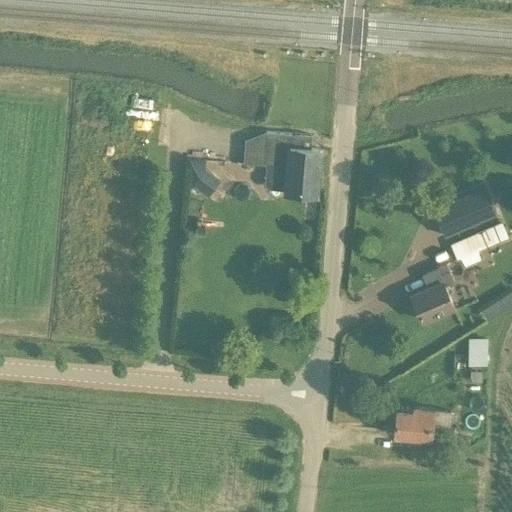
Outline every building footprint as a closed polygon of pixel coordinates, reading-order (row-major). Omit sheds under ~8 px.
[(264,164),(288,166),(286,192),(316,194),(319,148),(310,148),(311,135),(264,132),(264,164)] [(209,196),(223,175),(197,158),(183,179),(209,196)] [(485,185),(434,208),(446,235),(497,213),(485,185)] [(449,242),(455,256),(506,233),(500,220),(449,242)] [(422,274),(427,287),(412,294),(423,320),(454,307),(445,285),(453,281),(446,264),(422,274)] [(487,320),(511,305),(511,287),(479,306),(487,320)] [(486,338),(468,338),(467,385),(481,385),(482,364),(486,364),(486,338)] [(432,437),(433,423),(447,424),(448,409),(434,408),(434,407),(414,405),(413,410),(396,408),(394,434),(432,437)]
